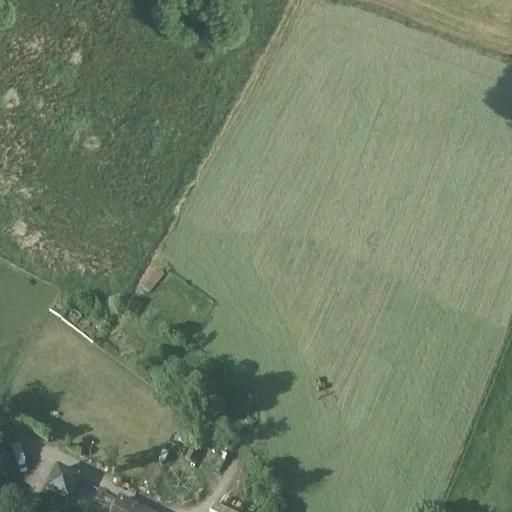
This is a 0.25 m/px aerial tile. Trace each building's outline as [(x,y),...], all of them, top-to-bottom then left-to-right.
[(181,447),(188,435),(174,427),(167,439),(181,447)] [(8,453),(0,455),(0,471),(0,472),(13,469),(8,453)] [(123,484),(169,502),(175,488),(129,469),(123,484)] [(50,484),(53,495),(81,488),(78,477),(50,484)] [(146,511),(120,498),(112,511),(146,511)]
